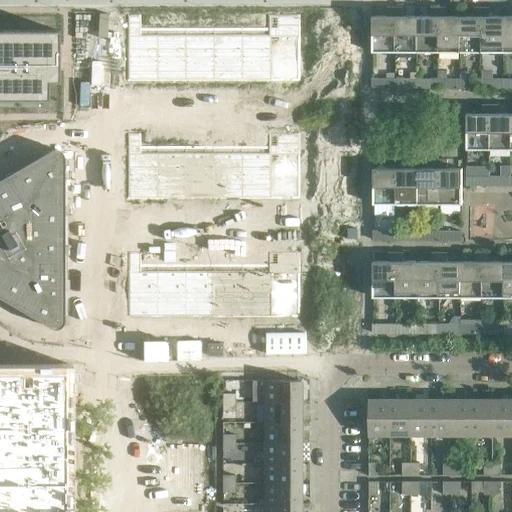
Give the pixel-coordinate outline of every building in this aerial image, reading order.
[(373,15),(373,51),(396,51),(396,6),(388,6),(388,15),(373,15)] [(396,6),(396,51),(417,51),(417,15),(404,15),(404,6),(396,6)] [(417,15),(417,51),(439,51),(439,6),(431,6),(431,15),(417,15)] [(439,6),(439,51),(460,51),(460,15),(447,15),(447,6),(439,6)] [(460,15),(460,51),(482,51),(482,6),(475,6),(475,15),(460,15)] [(482,6),(482,51),(504,51),(504,15),(490,15),(490,6),(482,6)] [(142,16),(128,16),(128,81),(301,81),(301,16),(269,16),(269,37),(142,37),(142,16)] [(0,99),(46,100),(46,81),(57,81),(57,70),(57,44),(57,30),(0,29),(0,99)] [(447,70),(439,70),(439,78),(439,87),(460,87),(460,78),(447,78),(447,70)] [(387,78),(387,87),(395,87),(396,78),(387,78)] [(404,78),(396,78),(396,87),(417,87),(417,78),(404,78)] [(430,78),(430,87),(439,87),(439,78),(430,78)] [(473,78),(473,87),(482,87),(482,78),(473,78)] [(482,78),(482,87),(490,87),(490,78),(482,78)] [(482,113),(467,113),(467,148),(490,149),(490,104),(482,104),(482,113)] [(490,104),(490,149),(511,149),(511,113),(498,113),(498,104),(490,104)] [(142,134),(128,133),(128,198),(301,198),(301,133),(269,133),(269,155),(142,155),(142,134)] [(0,298),(42,323),(49,326),(51,328),(54,328),(56,328),(58,327),(60,325),(62,324),(63,322),(63,320),(63,318),(63,309),(63,158),(63,157),(63,156),(63,155),(63,154),(62,152),(61,151),(60,150),(59,150),(57,149),(56,149),(54,148),(53,149),(51,149),(50,150),(0,178),(0,298)] [(374,167),(374,203),(397,203),(397,158),(389,158),(389,167),(374,167)] [(397,158),(397,203),(418,203),(418,167),(405,167),(405,158),(397,158)] [(418,167),(418,203),(440,203),(440,158),(432,158),(432,167),(418,167)] [(440,158),(440,203),(463,203),(463,167),(448,167),(448,158),(440,158)] [(481,176),(481,185),(490,185),(490,176),(481,176)] [(511,176),(490,176),(490,185),(499,185),(511,185),(511,176)] [(388,231),(374,231),(374,239),(388,239),(397,239),(397,231),(388,231)] [(405,231),(397,231),(397,239),(405,239),(418,239),(418,231),(405,231)] [(432,231),(418,231),(418,239),(432,240),(440,240),(440,231),(432,231)] [(449,231),(440,231),(440,240),(449,240),(463,240),(463,231),(449,231)] [(142,251),(128,251),(128,316),(301,316),(301,251),(269,251),(269,273),(142,273),(142,251)] [(374,260),(374,296),(397,296),(397,251),(389,251),(389,260),(374,260)] [(397,251),(397,296),(418,296),(418,260),(404,260),(404,251),(397,251)] [(418,260),(418,296),(440,296),(440,251),(432,251),(432,260),(418,260)] [(440,251),(440,296),(462,296),(462,260),(447,260),(448,251),(440,251)] [(462,260),(462,296),(483,297),(483,251),(475,251),(475,260),(462,260)] [(483,251),(483,297),(505,297),(505,261),(491,261),(491,251),(483,251)] [(388,323),(388,332),(396,332),(396,323),(388,323)] [(396,323),(396,332),(405,332),(405,323),(396,323)] [(431,323),(431,332),(439,332),(440,323),(431,323)] [(448,323),(440,323),(440,332),(448,332),(461,332),(461,323),(448,323)] [(474,323),(474,332),(483,332),(483,324),(474,323)] [(483,324),(483,332),(491,332),(491,324),(483,324)] [(63,511),(64,372),(0,371),(0,511),(63,511)] [(300,379),(264,379),(264,400),(300,400),(300,379)] [(222,393),(222,401),(235,401),(235,393),(222,393)] [(390,398),(369,398),(369,434),(390,434),(390,398)] [(411,398),(390,398),(390,434),(411,434),(411,398)] [(431,398),(411,398),(411,434),(431,434),(431,398)] [(452,398),(431,398),(431,434),(452,434),(452,398)] [(472,398),(452,398),(452,434),(472,434),(472,398)] [(493,398),(472,398),(472,434),(493,434),(493,398)] [(511,398),(493,398),(493,434),(511,434),(511,398)] [(300,400),(264,400),(264,421),(300,421),(300,400)] [(222,401),(222,410),(235,410),(235,401),(222,401)] [(300,421),(264,421),(264,441),(300,441),(300,421)] [(222,433),(222,442),(235,442),(235,433),(222,433)] [(300,441),(264,441),(264,462),(300,462),(300,441)] [(222,442),(222,451),(235,451),(235,442),(222,442)] [(300,462),(264,462),(264,483),(300,483),(300,462)] [(369,462),(369,474),(378,474),(378,462),(369,462)] [(403,462),(403,474),(411,474),(411,462),(403,462)] [(411,462),(411,474),(420,474),(420,462),(411,462)] [(444,462),(444,474),(452,474),(452,462),(444,462)] [(452,462),(452,474),(461,474),(461,462),(452,462)] [(484,462),(484,474),(493,474),(493,462),(484,462)] [(493,462),(493,474),(502,474),(502,462),(493,462)] [(222,474),(222,483),(235,483),(235,474),(222,474)] [(369,481),(369,493),(378,493),(378,481),(369,481)] [(411,481),(403,481),(403,493),(411,493),(411,481)] [(411,481),(411,493),(420,493),(420,481),(411,481)] [(452,481),(444,481),(444,493),(452,493),(452,481)] [(452,481),(452,493),(461,493),(461,481),(452,481)] [(472,491),(484,491),(484,481),(472,481),(472,491)] [(484,481),(484,491),(484,493),(493,493),(493,481),(484,481)] [(493,481),(493,493),(502,493),(502,481),(493,481)] [(222,483),(222,491),(235,491),(235,483),(222,483)] [(300,483),(264,483),(264,503),(300,503),(300,483)] [(152,511),(153,489),(130,488),(129,511),(152,511)] [(300,511),(300,503),(264,503),(264,511),(300,511)]
